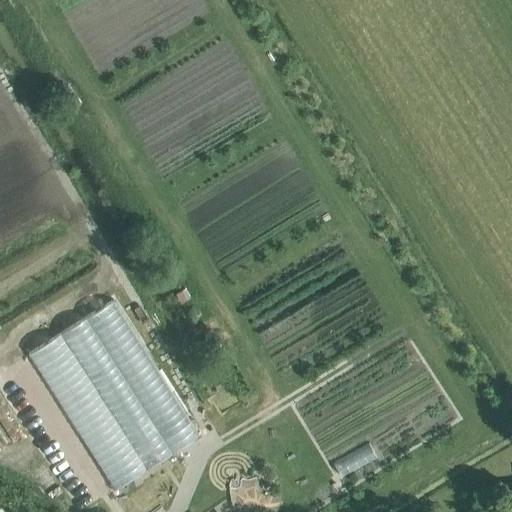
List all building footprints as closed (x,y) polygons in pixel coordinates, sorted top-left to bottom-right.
[(185,288),(178,293),(179,295),(183,301),(190,297),(191,296),(185,288)] [(300,368),(323,355),(316,343),(294,356),(300,368)] [(354,449),(360,466),(395,455),(390,438),(354,449)] [(0,454),(0,479),(11,474),(0,454)] [(195,487),(203,503),(259,477),(251,461),(195,487)] [(495,502),(485,508),(487,511),(511,511),(511,497),(508,491),(494,500),(495,502)] [(231,511),(227,502),(202,511),(231,511)]
